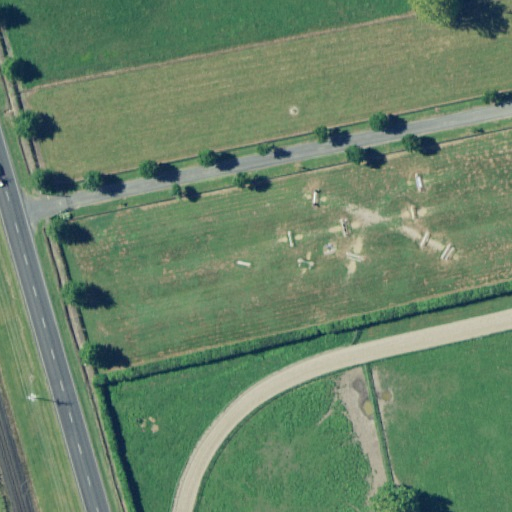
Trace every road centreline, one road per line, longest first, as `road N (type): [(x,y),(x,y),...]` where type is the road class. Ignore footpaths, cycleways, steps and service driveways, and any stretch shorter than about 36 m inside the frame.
road 1 (track): [(511,110),(15,213)]
road 2 (tertiary): [(0,160),(100,511)]
